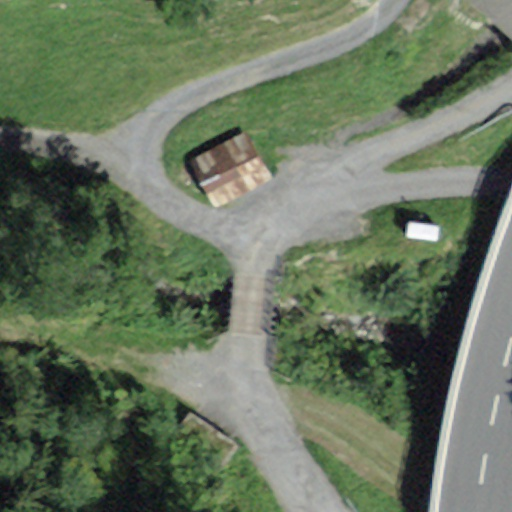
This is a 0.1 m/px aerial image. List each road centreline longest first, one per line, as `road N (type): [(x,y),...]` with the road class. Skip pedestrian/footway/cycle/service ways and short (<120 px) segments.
road 1 (residential): [(394,0),(342,37),(162,111),(117,168)]
road 2 (residential): [(254,252),(249,364),(262,409),(329,511)]
road 3 (residential): [(511,93),(313,194)]
road 4 (residential): [(313,194),(511,184)]
road 5 (secondary): [(478,511),(511,342)]
road 6 (residential): [(117,168),(231,247),(254,252)]
road 7 (residential): [(0,139),(66,147),(117,168)]
